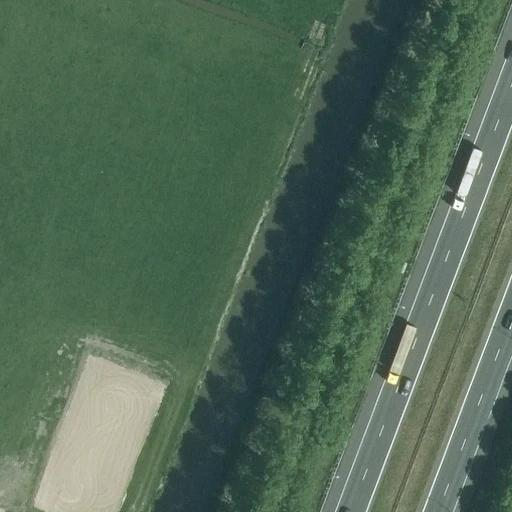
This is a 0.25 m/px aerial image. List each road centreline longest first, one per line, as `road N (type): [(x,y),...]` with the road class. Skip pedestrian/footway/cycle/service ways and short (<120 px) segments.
road 1 (motorway): [(511,87),(351,511)]
road 2 (motorway): [(437,511),(511,313)]
